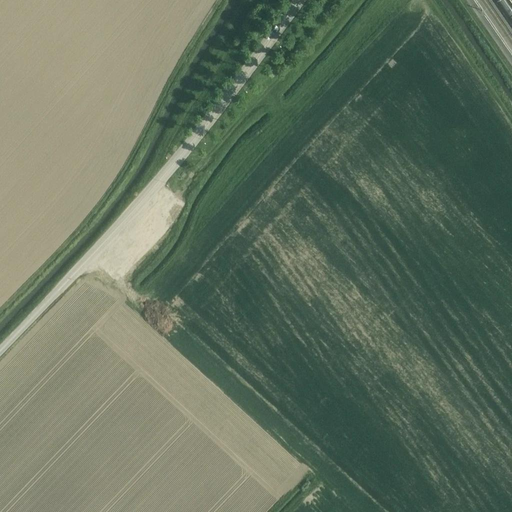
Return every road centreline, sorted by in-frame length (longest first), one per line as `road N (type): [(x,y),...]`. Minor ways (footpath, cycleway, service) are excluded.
road 1 (unclassified): [(0,351),(123,222),(299,0)]
road 2 (track): [(123,222),(172,204),(260,103),(295,122)]
